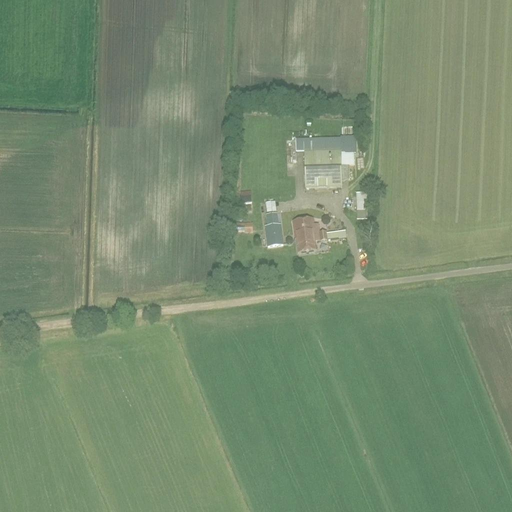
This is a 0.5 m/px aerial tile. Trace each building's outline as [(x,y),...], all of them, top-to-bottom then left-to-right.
[(340,188),(339,153),(303,153),(304,189),(340,188)] [(365,211),(364,194),(354,195),(355,212),(365,211)] [(268,202),(269,212),(278,211),(278,202),(268,202)] [(279,226),(278,226),(277,214),(266,216),(267,228),(263,228),(266,247),(281,245),(279,226)] [(313,243),(319,242),(325,241),(336,240),(335,234),(325,235),(325,233),(320,234),(319,225),(312,226),(311,220),(291,223),(293,240),(295,239),(296,254),(314,252),(313,243)] [(250,224),(235,225),(235,234),(251,233),(250,224)]
